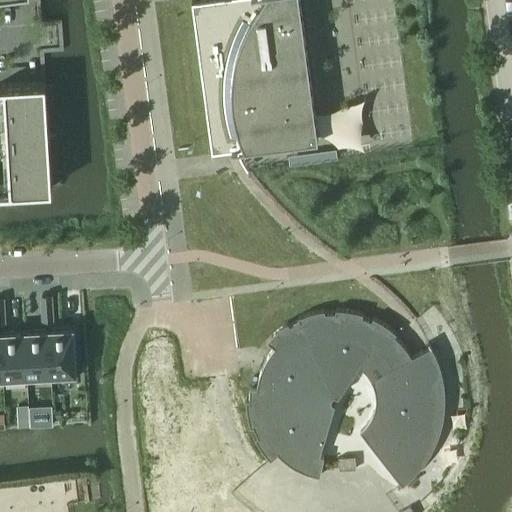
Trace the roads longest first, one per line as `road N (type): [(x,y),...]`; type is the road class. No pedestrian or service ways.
road 1 (residential): [(156,258),(123,0)]
road 2 (residential): [(156,258),(0,267)]
road 3 (residential): [(511,119),(494,0)]
